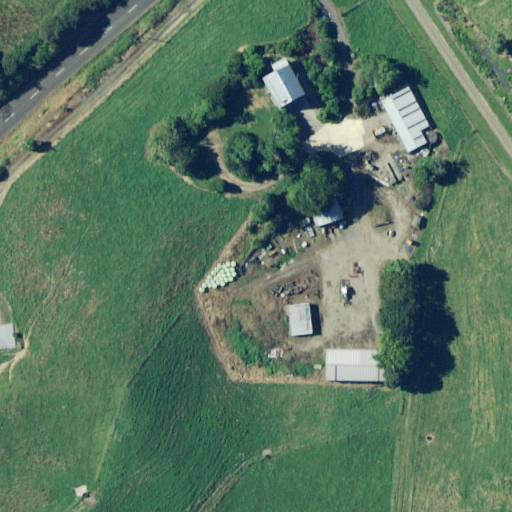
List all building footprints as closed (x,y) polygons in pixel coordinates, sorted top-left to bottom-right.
[(304,93),(284,57),(272,64),(275,69),(262,76),(279,107),(304,93)] [(427,125),(407,84),(380,98),(407,151),(425,142),(419,129),(427,125)] [(341,217),(333,196),(308,205),(315,226),(341,217)] [(312,333),(309,302),(287,304),(290,335),(312,333)] [(0,347),(13,347),(12,324),(0,324),(0,347)] [(385,381),(386,351),(326,349),(325,379),(385,381)]
